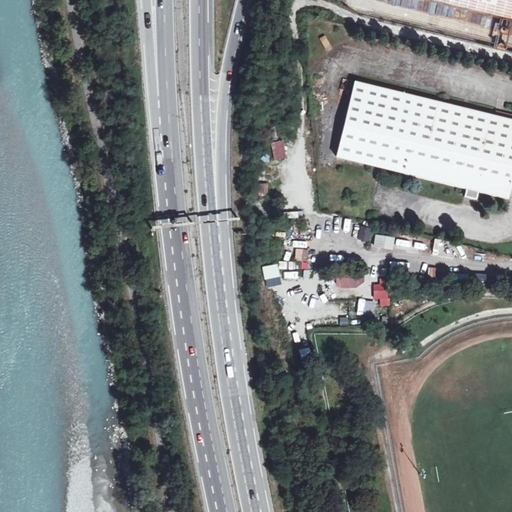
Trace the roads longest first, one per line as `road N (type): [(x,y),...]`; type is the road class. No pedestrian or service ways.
road 1 (motorway): [(163,103),(180,272),(223,511)]
road 2 (motorway): [(256,511),(214,227)]
road 3 (motorway): [(214,227),(225,75),(243,0)]
road 4 (motorway): [(214,227),(199,0)]
road 5 (unknown): [(511,214),(482,223),(360,189)]
